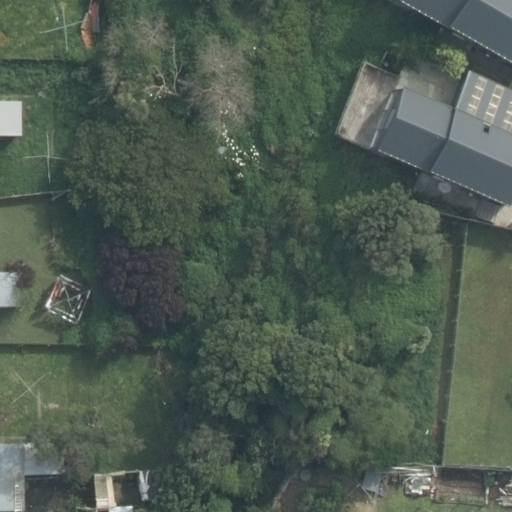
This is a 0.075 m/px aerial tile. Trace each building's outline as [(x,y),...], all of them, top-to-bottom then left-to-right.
[(511,0),(396,0),(511,59),(511,0)] [(511,90),(467,68),(450,106),(401,82),(377,152),(420,174),(413,193),(486,215),(509,203),(511,197),(511,90)] [(0,134),(25,134),(25,99),(0,98),(0,134)] [(0,271),(0,304),(21,304),(21,271),(0,271)] [(0,442),(0,508),(23,508),(23,475),(23,442),(0,442)] [(414,472),(394,469),(392,488),(412,490),(414,472)] [(360,496),(378,496),(378,475),(360,475),(360,496)]
